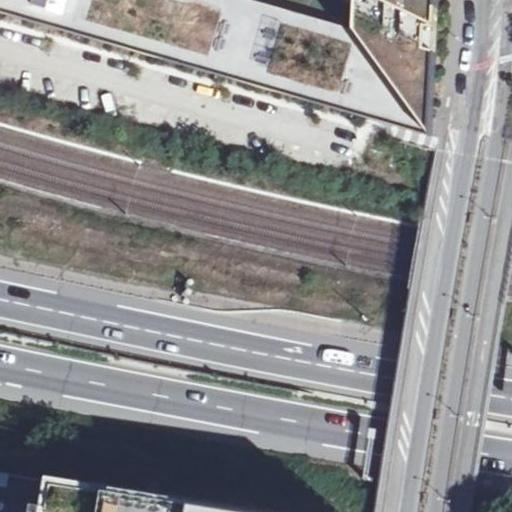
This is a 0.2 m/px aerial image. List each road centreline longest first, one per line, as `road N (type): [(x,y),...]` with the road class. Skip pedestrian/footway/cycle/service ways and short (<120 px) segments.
road 1 (trunk): [(511,398),(0,298)]
road 2 (trunk): [(0,364),(511,459)]
road 3 (tertiary): [(485,0),(407,511)]
road 4 (tertiary): [(440,511),(511,55)]
